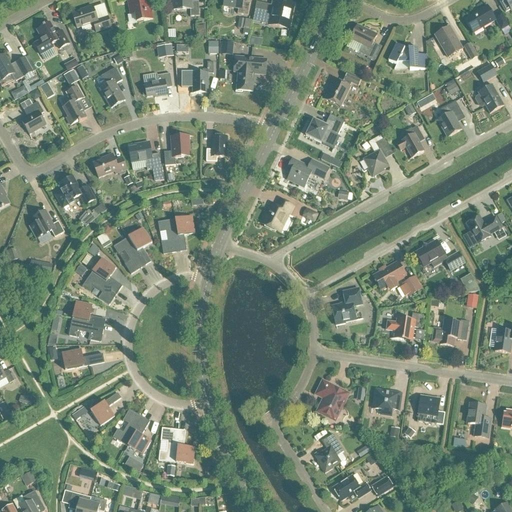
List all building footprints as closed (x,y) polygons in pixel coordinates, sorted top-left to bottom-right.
[(137,24),(153,21),(150,4),(145,5),(144,0),(127,0),(131,17),(135,16),(137,24)] [(190,18),(199,18),(199,10),(199,5),(192,5),(191,0),(171,0),(172,2),(173,2),(174,12),(190,11),(190,18)] [(224,0),(223,7),(239,10),(238,15),(248,17),(250,5),(244,4),(244,0),(224,0)] [(511,0),(504,0),(505,1),(500,4),(506,14),(511,11),(511,13),(511,12),(511,0)] [(289,31),(295,5),(274,1),(272,7),(267,6),(263,25),(268,26),(268,27),(289,31)] [(501,32),(509,27),(502,14),(493,19),(487,7),(478,12),(479,13),(465,21),(473,35),(496,22),(501,32)] [(96,34),(111,29),(108,19),(98,22),(93,8),(85,11),(85,12),(72,16),(77,30),(93,25),(96,34)] [(56,44),(58,48),(60,51),(70,45),(62,32),(56,36),(50,24),(45,27),(43,28),(37,32),(39,31),(44,40),(34,45),(41,56),(53,49),(52,46),(56,44)] [(196,38),(205,38),(204,24),(195,25),(196,38)] [(375,62),(382,49),(373,45),(377,36),(357,27),(350,41),(363,47),(360,55),(375,62)] [(447,59),(463,50),(450,29),(435,37),(447,59)] [(249,37),(247,45),(259,47),(261,40),(249,37)] [(209,56),(218,56),(218,44),(208,44),(209,56)] [(166,59),(173,57),(171,46),(164,47),(166,59)] [(470,46),(464,49),(471,61),(477,58),(470,46)] [(404,52),(405,51),(397,47),(389,63),(397,67),(398,64),(409,64),(410,72),(427,71),(426,57),(418,57),(417,50),(408,50),(408,52),(404,52)] [(5,56),(0,58),(0,79),(2,82),(12,76),(16,83),(33,73),(25,60),(11,67),(5,56)] [(117,67),(124,63),(120,57),(113,61),(117,67)] [(265,77),(267,62),(236,59),(234,74),(240,74),(239,82),(238,82),(238,87),(236,87),(236,94),(242,94),(242,93),(252,93),(253,81),(252,80),(253,76),(265,77)] [(498,69),(504,65),(501,60),(494,63),(498,69)] [(68,73),(78,67),(75,62),(65,67),(68,73)] [(208,76),(214,76),(214,64),(207,64),(207,71),(203,71),(203,75),(193,75),(193,95),(208,95),(208,76)] [(491,66),(477,74),(483,85),(497,77),(491,66)] [(368,79),(373,73),(367,69),(363,74),(368,79)] [(112,110),(125,103),(116,86),(122,82),(115,70),(102,78),(107,87),(100,91),(112,110)] [(70,87),(79,82),(73,72),(64,77),(70,87)] [(227,81),(228,73),(219,73),(219,80),(227,81)] [(358,89),(362,81),(348,74),(342,85),(332,80),(328,87),(331,88),(325,101),(341,109),(349,91),(350,91),(351,89),(350,88),(351,85),(358,89)] [(173,89),(170,75),(157,77),(157,76),(143,78),(144,86),(146,93),(144,94),(143,95),(143,97),(145,98),(147,98),(147,99),(158,98),(158,99),(168,97),(167,90),(173,89)] [(25,87),(26,89),(29,95),(37,90),(34,87),(30,89),(26,82),(23,84),(25,87)] [(43,82),(34,87),(37,90),(45,86),(43,82)] [(450,97),(459,92),(455,85),(445,90),(450,97)] [(492,87),(478,95),(480,98),(477,99),(476,101),(480,108),(482,108),(485,107),(490,116),(504,108),(492,87)] [(16,94),(20,100),(29,95),(26,89),(16,94)] [(79,124),(87,120),(77,104),(83,100),(77,89),(67,95),(72,104),(63,110),(69,119),(67,120),(71,127),(79,123),(79,124)] [(34,103),(41,98),(37,91),(30,95),(34,103)] [(458,125),(465,120),(455,103),(441,111),(445,118),(438,122),(448,140),(462,132),(458,125)] [(29,135),(46,126),(41,116),(44,114),(38,104),(24,112),(29,120),(22,124),(29,135)] [(411,107),(405,110),(410,119),(416,115),(411,107)] [(321,145),(327,133),(338,138),(345,124),(330,116),(325,127),(317,123),(316,123),(313,125),(312,124),(306,138),(321,145)] [(412,160),(424,153),(418,142),(423,139),(417,128),(411,131),(414,136),(397,145),(400,152),(406,149),(412,160)] [(194,138),(193,137),(172,138),(173,153),(164,154),(165,168),(175,167),(175,160),(191,159),(190,138),(194,138)] [(225,159),(226,138),(213,138),(213,151),(207,151),(206,164),(217,164),(217,159),(225,159)] [(164,182),(159,155),(152,157),(149,144),(142,145),(143,147),(129,150),(132,165),(146,162),(147,172),(153,171),(155,182),(156,183),(164,182)] [(380,174),(389,168),(380,152),(364,161),(369,170),(368,171),(372,179),(380,175),(380,174)] [(339,170),(342,164),(324,155),(321,162),(339,170)] [(116,176),(127,172),(122,159),(115,162),(113,156),(104,159),(105,160),(93,165),(99,180),(115,174),(116,176)] [(324,181),(329,170),(312,162),(309,169),(292,161),(287,172),(291,174),(288,182),(299,187),(298,189),(305,192),(307,187),(306,186),(311,175),(324,181)] [(85,207),(96,201),(88,188),(80,192),(72,178),(70,180),(70,179),(66,181),(67,181),(60,185),(64,191),(62,192),(61,192),(62,194),(56,197),(63,209),(69,206),(70,207),(75,204),(75,205),(75,204),(74,201),(80,198),(85,207)] [(0,211),(10,206),(3,193),(4,193),(1,186),(0,186),(0,211)] [(348,202),(349,194),(339,193),(338,200),(348,202)] [(206,202),(202,203),(201,200),(193,202),(195,210),(202,209),(202,207),(207,206),(206,202)] [(290,216),(294,208),(281,202),(277,209),(272,206),(267,216),(266,215),(261,225),(275,232),(278,225),(281,227),(283,225),(285,222),(284,220),(287,215),(290,216)] [(106,212),(102,205),(93,213),(94,214),(93,216),(89,212),(87,214),(88,215),(81,223),(86,229),(87,228),(88,227),(89,226),(90,225),(91,224),(92,223),(94,222),(95,221),(96,220),(98,218),(99,217),(101,216),(103,214),(105,213),(106,212)] [(302,218),(314,224),(319,215),(306,209),(302,218)] [(46,213),(33,220),(36,225),(29,229),(36,241),(42,237),(42,238),(52,232),(55,239),(64,234),(59,223),(53,226),(46,213)] [(138,223),(143,219),(140,214),(135,218),(138,223)] [(192,218),(176,221),(181,253),(187,252),(184,237),(195,235),(192,218)] [(490,237),(502,230),(496,219),(484,226),(479,218),(467,226),(478,245),(490,238),(490,237)] [(181,253),(176,221),(158,224),(160,234),(166,233),(168,243),(161,244),(164,256),(181,253)] [(143,230),(129,239),(146,267),(151,264),(143,250),(152,244),(143,230)] [(102,247),(109,242),(105,235),(97,240),(102,247)] [(146,267),(129,239),(114,249),(119,257),(125,254),(130,262),(124,265),(131,276),(146,267)] [(434,270),(445,263),(450,273),(464,265),(458,255),(447,261),(436,243),(416,254),(424,269),(431,265),(434,270)] [(93,247),(88,254),(95,259),(100,251),(93,247)] [(9,264),(19,261),(15,250),(6,253),(9,264)] [(116,270),(102,260),(92,274),(119,293),(123,288),(110,279),(116,270)] [(51,274),(53,266),(46,265),(44,273),(51,274)] [(382,292),(387,289),(390,294),(399,288),(396,283),(406,278),(398,265),(374,278),(382,292)] [(491,278),(497,274),(495,270),(488,273),(491,278)] [(119,293),(92,274),(82,289),(91,294),(94,289),(103,294),(99,300),(109,307),(119,293)] [(410,297),(421,291),(415,279),(404,286),(410,297)] [(353,308),(362,306),(359,290),(343,294),(345,305),(332,308),(336,327),(345,325),(345,324),(356,322),(353,308)] [(468,296),(466,309),(476,310),(478,297),(468,296)] [(93,307),(76,303),(73,320),(105,327),(106,321),(90,318),(93,307)] [(393,319),(396,320),(396,323),(387,322),(386,332),(394,333),(393,339),(390,339),(390,340),(411,343),(413,329),(422,330),(424,317),(412,315),(411,321),(393,319)] [(101,344),(105,327),(73,320),(69,337),(79,339),(80,333),(90,335),(89,341),(101,344)] [(467,343),(469,324),(461,322),(460,325),(445,322),(443,332),(434,331),(432,343),(440,345),(440,346),(453,348),(454,340),(458,340),(458,342),(467,343)] [(511,342),(511,328),(508,328),(507,333),(498,332),(495,353),(509,356),(511,342)] [(51,336),(49,347),(56,347),(58,338),(51,336)] [(81,351),(62,355),(65,372),(105,364),(103,356),(83,359),(81,351)] [(54,372),(61,371),(59,359),(53,360),(54,372)] [(9,385),(14,382),(8,372),(3,374),(0,368),(0,382),(6,379),(9,385)] [(319,412),(319,414),(333,421),(336,420),(338,416),(337,414),(341,406),(343,405),(347,398),(346,395),(325,384),(322,385),(317,396),(325,400),(325,402),(321,404),(322,406),(319,412)] [(399,412),(402,395),(394,394),(393,396),(390,395),(390,393),(378,392),(377,399),(375,398),(373,410),(382,412),(381,417),(391,418),(392,411),(399,412)] [(121,400),(118,395),(91,413),(101,428),(115,418),(108,409),(121,400)] [(443,427),(445,415),(438,413),(440,401),(421,398),(418,416),(433,418),(431,425),(443,427)] [(488,442),(491,421),(484,421),(485,408),(470,405),(467,425),(475,427),(473,440),(488,442)] [(128,448),(145,420),(130,411),(123,422),(129,426),(124,434),(118,431),(113,439),(128,448)] [(511,413),(506,412),(505,420),(503,420),(502,429),(510,431),(510,429),(511,428),(511,413)] [(142,437),(150,423),(145,420),(128,448),(143,457),(151,443),(142,437)] [(398,439),(400,430),(391,429),(390,438),(398,439)] [(410,441),(415,434),(409,429),(404,436),(410,441)] [(176,464),(180,432),(162,430),(161,443),(167,443),(166,453),(160,453),(159,462),(176,464)] [(184,448),(186,433),(180,432),(176,464),(193,466),(195,449),(184,448)] [(344,453),(333,436),(322,443),(327,451),(315,458),(321,468),(320,468),(325,475),(333,470),(332,470),(341,464),(337,458),(344,453)] [(363,458),(371,452),(368,446),(359,452),(363,458)] [(369,465),(374,466),(378,463),(373,456),(366,461),(369,465)] [(127,467),(130,462),(124,458),(121,463),(127,467)] [(168,467),(166,478),(174,479),(175,468),(168,467)] [(79,470),(78,480),(93,482),(94,472),(79,470)] [(36,483),(31,473),(21,479),(26,488),(36,483)] [(352,477),(333,490),(341,503),(355,495),(358,501),(371,493),(365,484),(359,488),(352,477)] [(387,479),(372,489),(378,499),(393,489),(387,479)] [(138,500),(140,492),(123,488),(121,496),(138,500)] [(18,510),(20,509),(21,511),(37,511),(35,508),(41,505),(42,507),(43,507),(35,493),(23,499),(22,497),(13,502),(18,510)] [(91,499),(73,495),(71,494),(66,493),(65,493),(62,504),(70,506),(78,508),(76,511),(87,511),(90,504),(91,499)] [(473,507),(478,500),(472,495),(467,502),(473,507)] [(158,506),(158,496),(147,496),(147,505),(158,506)] [(169,508),(171,497),(162,496),(160,506),(169,508)] [(94,505),(90,504),(87,511),(104,511),(107,502),(95,499),(94,505)] [(458,502),(451,507),(453,511),(455,511),(462,508),(458,502)]
